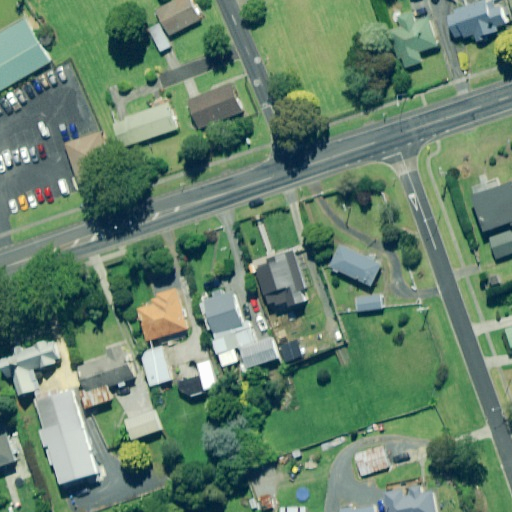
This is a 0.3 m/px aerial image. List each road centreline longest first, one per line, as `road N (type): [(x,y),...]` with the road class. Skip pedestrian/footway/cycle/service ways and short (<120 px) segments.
road 1 (residential): [(511,469),(394,136)]
road 2 (secondary): [(0,267),(292,170)]
road 3 (residential): [(292,170),(226,0)]
road 4 (secondary): [(394,136),(511,96)]
